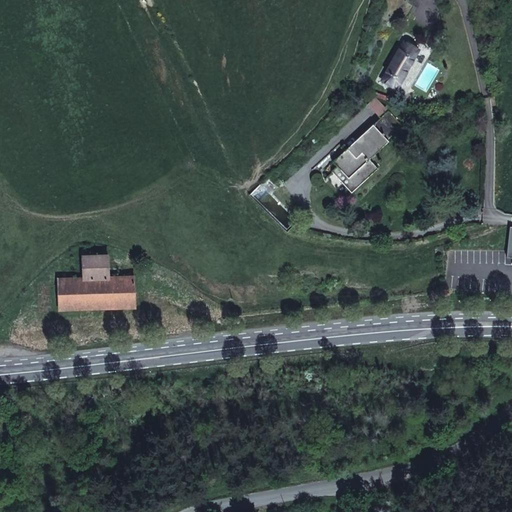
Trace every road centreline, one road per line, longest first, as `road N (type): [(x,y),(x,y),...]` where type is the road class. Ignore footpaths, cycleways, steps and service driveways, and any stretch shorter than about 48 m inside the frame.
road 1 (primary): [(0,373),(436,321),(511,324)]
road 2 (unknown): [(511,218),(482,214),(377,235),(320,222),(305,184),(326,148)]
